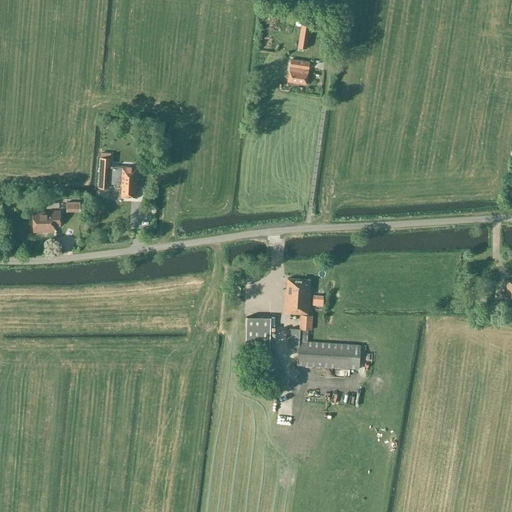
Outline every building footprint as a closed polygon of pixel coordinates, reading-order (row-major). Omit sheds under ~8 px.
[(310,27),(302,25),(298,47),(307,48),(310,27)] [(309,62),(291,59),(290,67),(289,69),(287,81),(306,84),(308,72),(308,69),(309,62)] [(110,167),(110,157),(100,156),(98,188),(108,189),(108,184),(122,185),(121,197),(137,198),(137,168),(122,167),(122,168),(110,167)] [(80,202),(67,202),(66,212),(80,212),(80,202)] [(60,225),(60,211),(52,212),(52,213),(33,214),(34,232),(43,232),(43,230),(53,229),(53,226),(60,225)] [(129,240),(132,250),(144,247),(141,237),(129,240)] [(309,290),(310,280),(287,278),(286,288),(284,288),(283,312),(291,312),(291,313),(291,319),(300,320),(299,329),(291,328),(290,348),(298,348),(297,365),(359,369),(360,345),(307,341),(308,329),(311,330),(312,315),(309,315),(310,290),(309,290)] [(489,290),(476,289),(475,304),(487,305),(489,290)] [(274,294),(262,294),(261,306),(272,307),(272,305),(273,305),(274,294)] [(270,339),(270,318),(246,317),(245,339),(270,339)] [(263,354),(261,354),(260,355),(259,356),(257,358),(257,359),(256,359),(256,360),(255,362),(255,363),(254,365),(254,366),(254,367),(254,368),(255,370),(255,371),(255,372),(256,373),(257,374),(258,375),(259,376),(260,377),(261,378),(263,378),(264,379),(266,379),(268,379),(270,379),(271,379),(273,378),(274,378),(275,377),(277,376),(277,375),(278,373),(279,373),(279,372),(280,370),(280,369),(280,368),(281,367),(280,365),(280,363),(280,362),(279,361),(279,360),(278,359),(277,357),(276,356),(274,355),(273,354),(271,353),(269,353),(267,353),(266,353),(265,353),(263,354)] [(289,422),(291,378),(280,378),(278,421),(289,422)]
